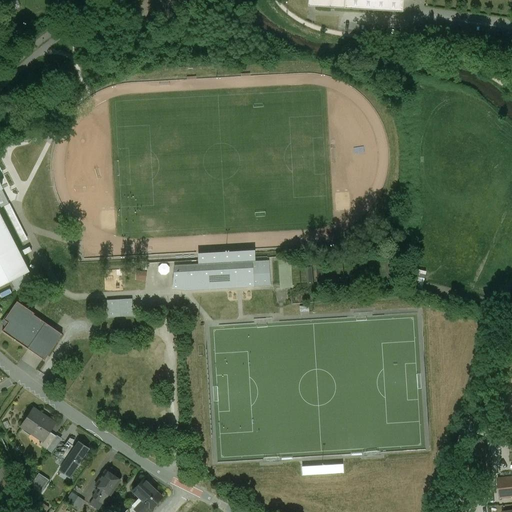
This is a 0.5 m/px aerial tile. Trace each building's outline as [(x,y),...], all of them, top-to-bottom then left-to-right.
[(307,0),(307,6),(402,12),(401,0),(307,0)] [(20,8),(17,1),(12,3),(15,10),(20,8)] [(0,170),(7,167),(8,169),(21,163),(20,161),(28,156),(20,142),(9,147),(7,143),(0,146),(0,170)] [(0,284),(10,279),(26,271),(0,219),(0,284)] [(290,258),(278,259),(280,288),(292,288),(290,258)] [(269,261),(175,265),(174,286),(182,286),(184,288),(271,284),(269,261)] [(26,271),(10,279),(16,291),(33,282),(26,271)] [(108,317),(134,316),(134,298),(108,299),(108,317)] [(34,313),(16,301),(4,320),(8,323),(2,331),(44,360),(62,334),(33,315),(34,313)] [(54,423),(32,408),(21,426),(42,440),(48,431),(54,423)] [(48,431),(42,440),(39,444),(46,450),(55,436),(48,431)] [(74,439),(69,438),(58,454),(66,460),(60,469),(70,475),(76,466),(78,467),(83,460),(81,458),(88,448),(78,442),(75,447),(72,445),(74,439)] [(482,447),(466,449),(469,474),(488,472),(486,447),(482,447)] [(12,465),(0,467),(0,470),(3,490),(15,488),(12,465)] [(120,480),(105,470),(94,485),(97,487),(108,494),(110,495),(120,480)] [(48,480),(38,473),(31,483),(41,490),(48,480)] [(511,477),(497,479),(499,497),(511,495),(511,477)] [(161,496),(143,478),(131,490),(138,497),(149,508),(150,508),(161,496)] [(108,494),(97,487),(91,496),(93,497),(102,503),(108,494)] [(84,501),(78,496),(71,506),(77,510),(84,501)] [(97,510),(102,503),(93,497),(89,504),(97,510)] [(137,511),(145,511),(149,508),(138,497),(130,505),(137,511)]
